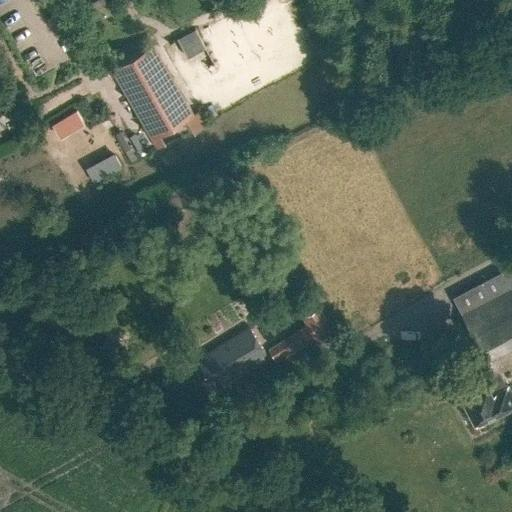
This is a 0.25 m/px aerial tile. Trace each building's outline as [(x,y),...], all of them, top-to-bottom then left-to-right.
[(103,0),(94,0),(82,6),(90,24),(110,14),(103,0)] [(111,68),(151,137),(192,113),(152,44),(111,68)] [(8,268),(0,281),(0,296),(8,302),(24,278),(8,268)] [(477,416),(479,420),(495,412),(497,414),(511,405),(511,394),(507,385),(505,386),(497,371),(511,363),(511,283),(487,297),(479,283),(453,297),(492,372),(461,389),(463,392),(459,395),(472,419),(477,416)] [(306,326),(291,335),(268,350),(276,363),(314,338),(317,342),(332,333),(315,307),(300,317),(306,326)] [(195,357),(207,378),(214,374),(218,381),(264,354),(248,326),(195,357)]
